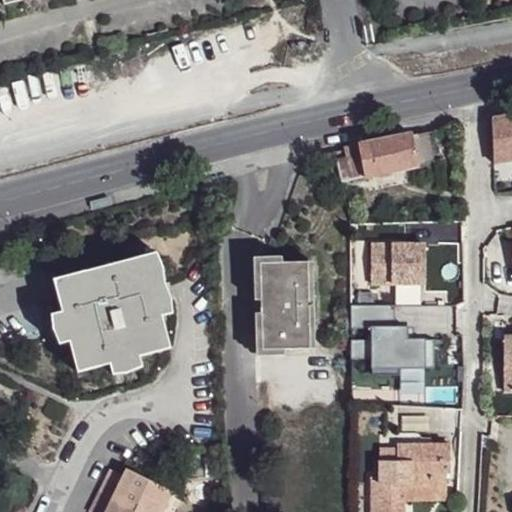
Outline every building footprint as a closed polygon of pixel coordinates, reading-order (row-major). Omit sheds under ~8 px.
[(511,116),(492,120),(497,162),(511,160),(511,116)] [(411,136),(343,148),(345,162),(348,182),(417,168),(411,136)] [(345,162),(333,163),(338,185),(348,182),(345,162)] [(155,255),(52,282),(60,316),(52,316),(53,331),(61,346),(67,344),(74,373),(109,366),(111,377),(127,376),(141,369),(139,358),(169,349),(161,319),(172,316),(171,303),(163,286),(164,270),(155,255)] [(261,266),(281,265),(283,257),(252,258),(256,302),(262,302),(261,266)] [(281,265),(261,266),(262,302),(263,321),(265,351),(286,349),(314,349),(309,264),(281,265)] [(314,264),(309,264),(314,349),(320,348),(314,264)] [(394,329),(394,303),(349,303),(349,357),(371,357),(371,368),(424,368),(424,329),(394,329)] [(286,349),(265,351),(263,321),(256,321),(260,359),(286,357),(286,349)] [(454,445),(402,445),(402,450),(402,464),(385,464),(385,478),(377,478),(376,511),(408,511),(409,499),(404,499),(404,485),(419,486),(420,491),(450,490),(450,474),(454,474),(454,445)] [(402,450),(385,450),(385,464),(402,464),(402,450)] [(164,511),(173,495),(125,472),(104,511),(164,511)] [(450,490),(420,491),(419,499),(450,499),(450,490)]
